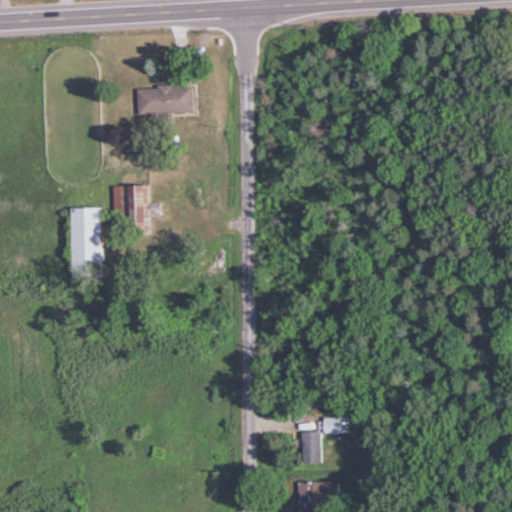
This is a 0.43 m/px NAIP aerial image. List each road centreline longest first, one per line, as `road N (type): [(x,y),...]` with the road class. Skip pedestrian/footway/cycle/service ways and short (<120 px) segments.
road 1 (residential): [(249,511),(246,9)]
road 2 (primary): [(0,23),(388,0)]
